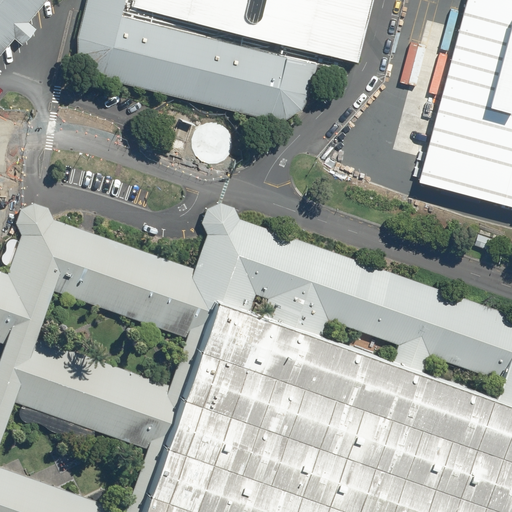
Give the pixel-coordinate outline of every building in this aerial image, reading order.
[(286,116),(298,110),(306,95),(315,63),(116,13),(119,0),(127,0),(126,4),(349,60),(363,0),(0,0),(0,49),(43,0),(85,0),(75,38),(77,53),(84,67),(98,77),(267,117),(286,116)] [(511,0),(463,0),(462,7),(459,18),(456,28),(454,38),(451,46),(448,59),(445,72),(441,84),(438,96),(436,106),(432,121),(430,129),(426,142),(423,155),(420,166),(417,175),(511,199),(511,0)] [(185,143),(186,147),(189,149),(192,151),(196,152),(200,151),(203,149),(205,146),(207,143),(207,139),(206,136),(204,133),(201,131),(197,130),(194,130),(190,131),(188,133),(186,136),(185,140),(185,143)] [(213,152),(214,155),(217,158),(220,160),(224,160),(227,160),(231,158),(233,155),(235,152),(235,148),(234,144),(232,141),(229,139),(225,138),(222,138),(218,139),(215,142),(213,145),(212,148),(213,152)] [(0,511),(511,511),(511,313),(212,208),(192,266),(27,208),(4,272),(0,286),(0,511)]
